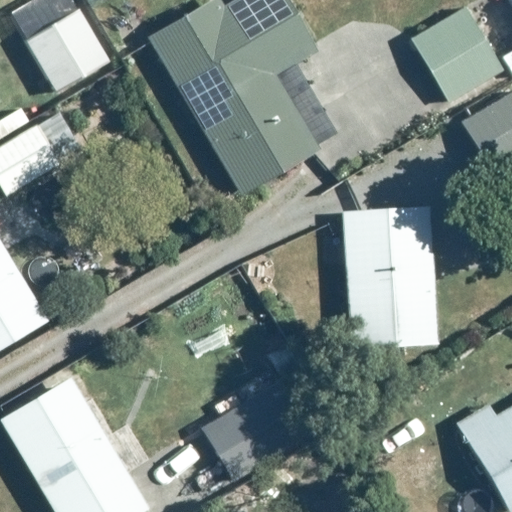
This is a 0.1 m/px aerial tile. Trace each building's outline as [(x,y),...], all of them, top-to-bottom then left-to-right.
[(101,59),(68,0),(28,0),(5,14),(48,89),(101,59)] [(285,0),(155,0),(230,143),(332,90),(285,0)] [(405,38),(441,100),(495,69),(460,6),(405,38)] [(511,94),(508,88),(454,120),(486,177),(511,161),(511,94)] [(426,136),(336,146),(350,282),(440,273),(426,136)] [(0,276),(41,251),(0,188),(0,276)] [(0,364),(0,374),(62,490),(173,431),(106,308),(0,364)] [(511,343),(462,373),(511,456),(511,455),(511,343)] [(306,436),(277,380),(195,423),(225,479),(306,436)] [(300,511),(269,463),(190,511),(300,511)]
